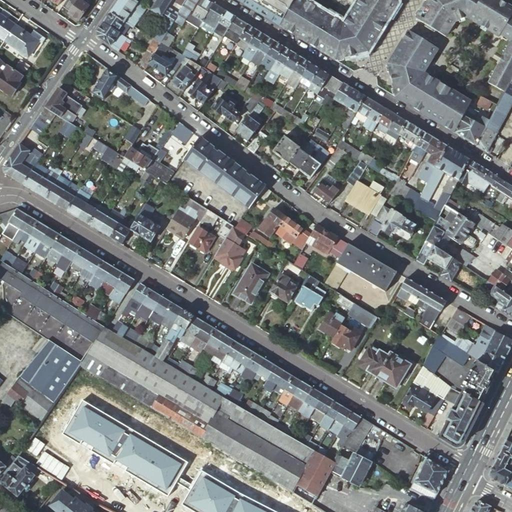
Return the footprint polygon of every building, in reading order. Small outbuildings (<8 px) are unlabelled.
[(82,0),(79,0),(69,15),(79,22),(90,7),(82,1),(82,0)] [(133,0),(118,0),(109,13),(129,25),(132,28),(133,27),(139,19),(131,13),(132,12),(138,15),(141,10),(135,7),(138,3),(133,0)] [(172,0),(171,0),(156,0),(150,10),(149,11),(161,18),(169,5),(172,0)] [(212,4),(205,0),(185,0),(181,7),(175,17),(173,21),(181,26),(185,21),(198,29),(199,27),(202,22),(212,4)] [(235,0),(248,8),(271,22),(277,25),(279,26),(293,0),(235,0)] [(293,0),(279,26),(334,60),(368,52),(398,3),(397,0),(358,0),(343,24),(340,22),(332,18),(303,0),(293,0)] [(511,76),(511,7),(500,0),(426,0),(415,18),(445,37),(455,22),(457,21),(472,17),(477,20),(475,23),(492,33),(499,37),(501,35),(511,41),(489,83),(504,91),(508,83),(511,76)] [(225,12),(212,4),(202,22),(215,30),(225,12)] [(169,5),(161,18),(165,21),(171,24),(173,21),(175,17),(171,15),(175,9),(169,5)] [(15,26),(19,21),(10,16),(7,20),(0,15),(0,14),(3,10),(0,8),(0,38),(4,41),(15,26)] [(235,18),(225,12),(215,30),(219,32),(224,35),(235,18)] [(129,25),(109,13),(102,24),(122,35),(129,25)] [(248,26),(235,18),(224,35),(224,36),(236,44),(248,26)] [(167,33),(171,24),(165,21),(154,39),(160,43),(167,33)] [(202,22),(199,27),(211,35),(213,33),(215,30),(202,22)] [(122,35),(102,24),(96,32),(97,37),(117,52),(126,38),(122,35)] [(15,26),(4,41),(28,57),(34,49),(37,51),(46,39),(34,31),(31,36),(15,26)] [(257,31),(248,26),(236,44),(239,46),(242,41),(248,45),(257,31)] [(266,36),(257,31),(248,45),(245,50),(244,51),(242,55),(251,60),(253,57),(266,36)] [(388,64),(395,97),(443,126),(449,117),(458,123),(452,132),(454,133),(463,116),(471,102),(433,79),(428,76),(423,73),(438,49),(408,31),(388,64)] [(174,38),(167,33),(160,43),(167,47),(168,48),(174,38)] [(275,42),(266,36),(253,57),(260,61),(258,64),(260,65),(275,42)] [(160,43),(154,39),(153,39),(147,50),(153,54),(154,54),(160,43)] [(242,41),(239,46),(245,50),(248,45),(242,41)] [(283,48),(275,42),(260,65),(269,70),(283,48)] [(154,54),(153,54),(146,65),(154,70),(158,72),(165,76),(169,69),(175,72),(180,64),(185,58),(181,56),(178,54),(173,62),(162,56),(167,47),(160,43),(154,54)] [(181,56),(185,58),(188,60),(194,63),(197,58),(190,53),(194,48),(194,47),(189,43),(181,56)] [(201,52),(194,48),(190,53),(197,58),(201,52)] [(293,53),(283,48),(269,70),(278,76),(282,71),(284,67),(293,53)] [(146,65),(153,54),(147,50),(141,60),(139,59),(135,65),(143,71),(146,65)] [(301,59),(293,53),(284,67),(293,72),(301,59)] [(290,76),(286,83),(295,89),(299,82),(302,78),(310,64),(301,59),(293,72),(290,76)] [(194,63),(188,60),(184,66),(172,83),(183,92),(201,67),(194,63)] [(29,67),(21,61),(17,66),(26,72),(29,67)] [(208,62),(203,69),(209,72),(211,73),(215,67),(208,62)] [(219,71),(223,65),(220,63),(217,68),(215,67),(211,73),(213,75),(216,76),(219,71)] [(319,70),(310,64),(302,78),(311,84),(319,70)] [(22,76),(8,66),(0,77),(0,89),(11,97),(20,85),(17,83),(22,76)] [(284,67),(282,71),(290,76),(293,72),(284,67)] [(131,87),(107,69),(101,79),(100,79),(97,84),(98,85),(92,94),(103,100),(109,91),(112,85),(113,84),(126,93),(131,87)] [(329,75),(319,70),(311,84),(320,90),(329,75)] [(228,77),(219,71),(216,76),(221,80),(225,82),(228,77)] [(245,88),(246,87),(255,73),(252,71),(246,80),(241,76),(237,82),(237,83),(245,88)] [(213,75),(211,73),(209,72),(201,83),(205,85),(213,75)] [(221,80),(216,76),(213,75),(205,85),(201,83),(199,81),(197,82),(188,94),(196,100),(196,99),(203,104),(216,87),(221,80)] [(335,79),(329,75),(320,90),(319,91),(326,94),(335,79)] [(227,83),(234,87),(237,83),(237,82),(228,77),(225,82),(227,83)] [(302,78),(299,82),(308,88),(311,84),(302,78)] [(353,90),(335,79),(326,94),(325,95),(327,96),(333,100),(344,106),(353,90)] [(227,83),(225,82),(221,80),(216,87),(221,91),(227,83)] [(237,83),(234,87),(243,93),(245,88),(237,83)] [(503,93),(511,97),(511,84),(508,83),(504,91),(503,93)] [(311,84),(308,88),(308,89),(317,94),(319,91),(320,90),(311,84)] [(59,85),(44,108),(71,124),(77,116),(76,115),(83,105),(67,94),(68,92),(59,85)] [(144,106),(148,100),(131,87),(126,93),(144,106)] [(245,88),(243,93),(251,98),(252,98),(255,93),(246,87),(245,88)] [(348,108),(339,125),(347,129),(351,122),(353,117),(365,97),(353,90),(344,106),(348,108)] [(219,99),(212,108),(221,115),(222,115),(232,122),(239,114),(232,109),(234,105),(230,102),(232,100),(224,93),(219,99)] [(264,98),(255,93),(252,98),(258,102),(261,103),(264,98)] [(489,121),(486,128),(496,135),(511,105),(511,97),(503,93),(497,105),(488,121),(489,121)] [(333,100),(327,96),(321,104),(328,108),(333,100)] [(486,99),(481,96),(477,104),(482,107),(486,99)] [(375,103),(365,97),(353,117),(357,119),(360,114),(367,118),(375,103)] [(258,102),(252,98),(251,98),(243,109),(250,114),(258,102)] [(273,104),(264,98),(261,103),(265,106),(270,109),(273,104)] [(487,110),(491,102),(486,99),(482,107),(487,110)] [(265,106),(261,103),(258,102),(250,114),(236,132),(247,141),(259,126),(254,121),(258,115),(265,106)] [(384,109),(375,103),(367,118),(377,124),(378,122),(384,109)] [(282,109),(273,104),(270,109),(275,112),(279,114),(282,109)] [(55,115),(44,108),(36,118),(35,120),(29,129),(40,136),(47,126),(50,123),(55,115)] [(291,115),(282,109),(279,114),(288,120),(291,115)] [(388,129),(395,116),(386,110),(384,109),(378,122),(379,123),(388,129)] [(357,119),(364,123),(365,120),(367,118),(360,114),(357,119)] [(65,121),(60,118),(55,115),(50,123),(55,126),(57,125),(61,127),(65,121)] [(254,121),(259,126),(264,119),(258,115),(254,121)] [(301,120),(291,115),(288,120),(297,125),(301,120)] [(398,135),(405,122),(395,116),(388,129),(386,134),(396,140),(399,135),(398,135)] [(454,133),(464,139),(473,122),(471,121),(472,119),(469,117),(468,119),(463,116),(454,133)] [(449,117),(443,126),(452,132),(458,123),(449,117)] [(476,146),(486,128),(489,121),(488,121),(482,117),(480,120),(478,125),(473,122),(464,139),(476,146)] [(377,124),(367,118),(365,120),(376,126),(377,124)] [(76,128),(67,122),(65,121),(61,127),(58,132),(68,139),(70,138),(76,128)] [(416,145),(423,132),(405,122),(398,135),(399,135),(413,144),(416,145)] [(184,144),(192,133),(179,123),(174,131),(171,134),(176,138),(184,144)] [(385,135),(386,134),(388,129),(379,123),(376,129),(385,135)] [(87,125),(84,131),(92,137),(96,131),(87,125)] [(132,145),(141,130),(133,125),(124,140),(132,145)] [(86,135),(83,133),(76,128),(70,138),(75,142),(73,145),(78,148),(79,145),(86,135)] [(496,135),(486,128),(476,146),(486,153),(496,135)] [(326,142),(330,136),(318,129),(314,135),(322,140),(326,142)] [(161,148),(171,134),(174,131),(172,130),(167,131),(156,146),(155,149),(159,151),(161,148)] [(266,136),(260,131),(246,149),(253,154),(266,136)] [(426,152),(433,138),(423,132),(416,145),(414,149),(412,151),(423,157),(426,152)] [(176,138),(171,134),(161,148),(164,150),(170,143),(171,144),(176,138)] [(91,137),(86,135),(79,145),(83,148),(91,137)] [(340,141),(341,140),(334,135),(329,143),(336,148),(340,141)] [(272,152),(288,164),(288,163),(299,148),(284,137),(272,152)] [(257,198),(265,187),(225,158),(218,153),(199,138),(184,159),(203,174),(210,179),(249,208),(257,198)] [(437,141),(433,138),(426,152),(431,155),(418,178),(428,183),(436,168),(447,147),(437,141)] [(92,149),(97,142),(93,139),(86,150),(90,152),(92,149)] [(359,148),(363,150),(367,141),(364,139),(359,148)] [(304,142),(299,148),(288,163),(298,171),(313,151),(314,150),(318,145),(311,140),(307,145),(304,142)] [(340,141),(336,148),(337,149),(344,153),(346,154),(350,147),(340,141)] [(107,148),(97,142),(92,149),(98,153),(102,155),(107,148)] [(147,147),(142,143),(137,151),(131,147),(126,154),(124,158),(128,161),(139,168),(145,171),(151,162),(158,152),(159,151),(155,149),(148,144),(147,147)] [(3,174),(11,179),(24,160),(27,156),(29,153),(30,152),(19,144),(13,153),(2,168),(3,174)] [(360,154),(350,147),(346,154),(357,160),(360,154)] [(465,168),(469,160),(447,147),(436,168),(444,173),(450,176),(458,181),(458,180),(465,168)] [(118,155),(115,153),(107,148),(102,155),(100,159),(111,166),(118,155)] [(344,153),(337,149),(328,160),(334,165),(344,153)] [(318,154),(314,150),(313,151),(298,171),(310,179),(321,165),(314,160),(318,154)] [(166,185),(174,173),(159,164),(164,156),(158,152),(151,162),(145,171),(149,174),(154,177),(160,181),(166,185)] [(24,160),(11,179),(22,185),(37,164),(39,160),(29,153),(27,156),(24,160)] [(99,161),(100,159),(102,155),(98,153),(94,158),(99,161)] [(361,153),(360,154),(357,160),(360,162),(366,166),(368,167),(372,160),(373,159),(361,153)] [(325,159),(318,154),(314,160),(321,165),(325,159)] [(124,158),(120,156),(118,155),(111,166),(117,169),(119,165),(124,168),(126,165),(128,161),(124,158)] [(368,167),(378,173),(381,168),(382,166),(372,160),(368,167)] [(480,167),(469,160),(465,168),(473,173),(475,175),(480,167)] [(139,168),(128,161),(126,165),(136,172),(139,168)] [(356,183),(366,166),(360,162),(346,181),(354,187),(356,183)] [(37,164),(22,185),(33,192),(47,171),(37,164)] [(51,166),(48,170),(59,177),(59,176),(62,173),(51,166)] [(489,173),(480,167),(475,175),(484,180),(489,173)] [(149,174),(145,171),(139,168),(136,172),(134,175),(140,178),(145,182),(146,180),(149,174)] [(395,183),(398,178),(399,177),(392,174),(381,168),(378,173),(395,183)] [(425,189),(421,196),(420,198),(428,202),(444,173),(436,168),(428,183),(425,189)] [(473,173),(465,168),(458,180),(466,186),(468,181),(473,173)] [(47,171),(33,192),(45,199),(59,177),(48,170),(47,171)] [(484,180),(475,175),(473,173),(468,181),(479,189),(484,180)] [(497,178),(489,173),(484,180),(492,186),(497,178)] [(59,177),(45,199),(55,205),(70,183),(59,176),(59,177)] [(448,199),(456,185),(458,181),(450,176),(438,199),(446,203),(448,199)] [(395,183),(389,194),(402,202),(410,189),(405,186),(406,183),(398,178),(395,183)] [(511,186),(497,178),(492,186),(500,191),(501,192),(506,195),(511,199),(511,186)] [(145,192),(151,182),(146,180),(145,182),(142,186),(140,189),(145,192)] [(329,204),(341,188),(334,183),(331,187),(322,180),(313,192),(329,204)] [(70,183),(55,205),(66,212),(80,190),(80,189),(74,185),(70,183)] [(356,183),(354,187),(346,200),(369,214),(379,196),(356,183)] [(271,192),(265,187),(257,198),(263,202),(271,192)] [(410,189),(402,202),(413,209),(418,200),(420,198),(421,196),(410,189)] [(80,190),(66,212),(77,218),(86,204),(89,200),(90,197),(80,190)] [(385,200),(379,196),(369,214),(375,217),(382,206),(385,200)] [(511,200),(505,196),(504,199),(501,203),(511,210),(511,200)] [(207,211),(186,197),(182,203),(198,213),(194,218),(195,219),(200,222),(201,221),(207,211)] [(443,208),(445,206),(446,203),(438,199),(435,206),(442,210),(443,208)] [(459,206),(448,199),(446,203),(445,206),(451,210),(455,212),(459,206)] [(99,207),(89,200),(86,204),(97,211),(99,207)] [(437,220),(439,216),(441,213),(418,200),(413,209),(436,222),(437,220)] [(86,204),(77,218),(88,225),(97,211),(86,204)] [(116,204),(112,209),(123,216),(126,211),(116,204)] [(153,209),(146,204),(135,222),(130,230),(138,235),(138,234),(149,241),(157,228),(146,221),(148,219),(147,218),(153,209)] [(391,211),(382,206),(375,217),(373,220),(382,225),(380,229),(389,235),(391,231),(407,241),(415,226),(400,217),(400,216),(393,212),(394,210),(392,209),(391,211)] [(97,211),(88,225),(98,231),(110,213),(99,207),(97,211)] [(5,228),(17,210),(16,209),(0,214),(0,221),(2,223),(5,228)] [(110,213),(98,231),(109,238),(121,219),(123,216),(112,209),(110,213)] [(179,209),(177,212),(193,222),(195,219),(194,218),(179,209)] [(275,231),(285,217),(274,209),(259,229),(269,237),(275,231)] [(15,236),(27,216),(17,210),(5,228),(4,230),(15,236)] [(233,227),(207,211),(201,221),(211,228),(215,222),(222,227),(218,233),(218,235),(225,239),(228,234),(233,227)] [(193,222),(177,212),(166,229),(183,240),(194,222),(193,222)] [(474,224),(459,215),(454,221),(452,225),(467,234),(474,224)] [(25,244),(38,223),(27,216),(15,236),(12,242),(17,245),(19,240),(25,244)] [(443,219),(439,216),(437,220),(436,222),(433,226),(436,228),(443,219)] [(305,245),(306,244),(310,236),(306,233),(293,223),(285,217),(275,231),(288,241),(292,236),(296,239),(298,241),(305,245)] [(483,217),(477,227),(485,232),(491,223),(483,217)] [(121,219),(109,238),(121,245),(130,230),(135,222),(131,219),(128,223),(121,219)] [(444,219),(443,219),(436,228),(441,231),(444,233),(445,234),(452,225),(447,221),(444,219)] [(252,227),(241,220),(234,228),(235,229),(246,236),(252,227)] [(382,225),(373,220),(367,231),(376,236),(380,229),(382,225)] [(34,253),(49,229),(38,223),(25,244),(23,246),(34,253)] [(500,228),(491,223),(485,232),(487,233),(492,236),(494,238),(500,228)] [(452,225),(445,234),(445,235),(449,237),(459,244),(460,244),(467,234),(452,225)] [(511,249),(511,231),(503,225),(500,228),(494,238),(497,240),(502,243),(506,246),(511,249)] [(331,248),(337,238),(316,226),(310,236),(306,244),(318,251),(322,244),(331,248)] [(433,226),(425,242),(434,248),(444,233),(441,231),(436,228),(433,226)] [(199,228),(189,243),(205,253),(214,238),(199,228)] [(51,249),(59,236),(49,229),(34,253),(45,259),(51,249)] [(264,247),(268,242),(266,241),(263,239),(252,232),(249,237),(258,243),(264,247)] [(445,234),(444,233),(434,248),(441,252),(449,237),(445,235),(445,234)] [(62,256),(70,242),(59,236),(51,249),(62,256)] [(225,239),(214,258),(222,263),(221,264),(232,271),(233,270),(234,270),(242,259),(240,258),(244,251),(225,239)] [(337,257),(345,243),(339,239),(331,253),(337,257)] [(293,266),(303,250),(305,245),(298,241),(290,255),(284,252),(281,258),(288,262),(289,263),(293,266)] [(70,267),(81,249),(70,242),(62,256),(58,262),(69,269),(70,267)] [(269,243),(268,242),(264,247),(270,251),(273,245),(269,243)] [(434,248),(425,242),(415,261),(423,266),(428,259),(445,269),(451,259),(441,252),(434,248)] [(396,273),(348,245),(324,285),(331,289),(335,292),(348,271),(358,277),(385,293),(386,290),(396,273)] [(81,273),(92,255),(81,249),(70,267),(81,273)] [(308,253),(303,250),(293,266),(299,269),(308,253)] [(470,255),(463,250),(456,262),(460,265),(465,268),(467,264),(476,259),(470,255)] [(0,261),(2,263),(11,268),(16,259),(6,252),(3,256),(0,261)] [(91,279),(102,261),(92,255),(81,273),(91,279)] [(16,259),(11,268),(21,275),(27,265),(16,259)] [(457,270),(460,265),(456,262),(451,259),(445,269),(441,276),(450,282),(453,276),(455,278),(459,271),(457,270)] [(99,290),(113,268),(102,261),(91,279),(88,284),(99,291),(99,290)] [(80,362),(104,328),(99,324),(94,322),(84,315),(78,311),(74,309),(63,302),(53,295),(49,292),(42,288),(36,284),(32,282),(27,279),(21,275),(11,268),(2,263),(0,266),(0,281),(0,282),(1,283),(2,285),(2,288),(3,295),(3,304),(0,308),(40,336),(49,341),(80,362)] [(299,269),(293,266),(289,263),(286,267),(298,274),(301,270),(299,269)] [(252,265),(234,294),(250,304),(268,275),(252,265)] [(110,297),(124,274),(113,268),(99,290),(110,297)] [(33,269),(27,279),(32,282),(34,277),(37,272),(33,269)] [(511,300),(511,282),(508,281),(501,275),(495,271),(487,282),(493,287),(501,292),(510,299),(511,299),(511,300)] [(119,306),(134,281),(124,274),(110,297),(109,299),(119,306)] [(281,275),(271,292),(287,302),(297,285),(281,275)] [(406,279),(396,296),(406,302),(408,298),(410,295),(421,301),(427,291),(406,279)] [(511,300),(511,299),(510,299),(501,292),(493,287),(487,282),(482,279),(478,285),(488,293),(491,292),(491,295),(499,301),(495,308),(511,317),(511,300)] [(139,311),(151,291),(140,284),(127,307),(121,315),(132,322),(135,317),(137,313),(139,311)] [(53,295),(63,302),(67,297),(61,293),(63,289),(59,286),(56,290),(53,295)] [(304,287),(294,302),(303,308),(304,307),(310,311),(314,305),(317,307),(325,293),(313,286),(310,291),(304,287)] [(149,317),(162,297),(151,291),(139,311),(149,317)] [(446,303),(427,291),(421,301),(429,306),(431,307),(425,318),(430,321),(431,318),(435,321),(440,312),(441,313),(446,303)] [(419,304),(421,301),(410,295),(408,298),(419,304)] [(67,297),(63,302),(74,309),(77,303),(80,299),(75,296),(72,300),(67,297)] [(350,309),(354,304),(341,296),(338,302),(350,309)] [(160,324),(172,304),(162,297),(149,317),(149,318),(160,325),(160,324)] [(429,306),(421,301),(419,304),(418,306),(426,310),(429,306)] [(171,330),(183,310),(172,304),(160,324),(171,330)] [(377,318),(354,304),(350,309),(347,315),(370,329),(377,318)] [(90,306),(84,315),(94,322),(100,312),(90,306)] [(403,313),(411,318),(414,312),(407,308),(403,313)] [(468,315),(458,309),(452,318),(462,324),(468,315)] [(180,339),(194,317),(183,310),(171,330),(157,353),(154,358),(162,362),(171,345),(170,344),(175,336),(180,339)] [(100,312),(94,322),(99,324),(105,315),(100,312)] [(322,332),(333,339),(345,319),(336,314),(335,316),(329,312),(321,326),(324,328),(322,332)] [(196,337),(204,323),(194,317),(180,339),(180,341),(190,347),(193,341),(196,337)] [(462,324),(452,318),(446,328),(456,334),(462,324)] [(434,323),(429,330),(434,333),(438,326),(437,322),(435,321),(434,323)] [(111,332),(122,339),(128,329),(117,322),(111,332)] [(206,344),(215,329),(204,323),(196,337),(206,344)] [(441,337),(446,329),(440,326),(435,333),(441,337)] [(490,342),(495,331),(486,326),(480,336),(490,342)] [(341,345),(345,347),(350,351),(360,333),(351,328),(349,332),(348,331),(349,331),(348,330),(347,331),(341,327),(332,343),(340,348),(341,345)] [(105,328),(79,366),(80,366),(93,374),(98,377),(164,416),(202,439),(224,399),(214,393),(211,391),(206,388),(201,386),(198,383),(192,379),(191,379),(186,377),(176,370),(165,364),(162,362),(154,358),(143,351),(133,345),(122,339),(111,332),(105,328)] [(122,339),(133,345),(138,335),(128,329),(122,339)] [(217,351),(226,336),(215,329),(206,344),(217,351)] [(463,340),(446,329),(441,337),(458,347),(463,340)] [(511,340),(495,331),(490,342),(500,348),(509,352),(511,345),(511,340)] [(133,345),(143,351),(147,346),(149,342),(138,335),(133,345)] [(222,362),(235,341),(226,336),(217,351),(215,354),(214,356),(221,360),(218,364),(220,365),(222,362)] [(441,337),(439,336),(432,347),(437,350),(444,339),(441,337)] [(193,341),(204,347),(206,344),(196,337),(193,341)] [(80,366),(79,366),(78,365),(80,362),(49,341),(14,383),(15,384),(28,394),(19,405),(42,422),(80,366)] [(230,367),(243,346),(235,341),(222,362),(230,367)] [(432,347),(423,366),(433,374),(445,356),(462,367),(470,356),(447,342),(440,352),(437,350),(432,347)] [(490,342),(485,351),(489,354),(503,362),(509,352),(500,348),(490,342)] [(206,344),(204,347),(215,354),(217,351),(206,344)] [(147,346),(143,351),(154,358),(157,353),(151,350),(152,349),(147,346)] [(241,374),(254,353),(243,346),(230,367),(227,373),(229,374),(232,369),(241,374)] [(377,377),(388,357),(370,347),(359,366),(377,377)] [(470,356),(480,362),(484,354),(475,349),(470,356)] [(495,371),(498,373),(503,362),(489,354),(485,351),(484,354),(480,362),(491,369),(495,371)] [(256,374),(264,360),(254,353),(241,374),(252,381),(256,374)] [(409,365),(390,354),(388,357),(377,377),(395,388),(409,365)] [(214,356),(212,360),(218,364),(221,360),(214,356)] [(165,364),(176,370),(178,365),(168,359),(165,364)] [(267,380),(276,366),(264,360),(256,374),(267,380)] [(178,365),(176,370),(186,377),(189,372),(192,367),(181,361),(178,365)] [(465,385),(461,393),(480,403),(483,395),(495,371),(491,369),(480,362),(479,363),(477,362),(475,365),(472,364),(462,384),(465,385)] [(93,374),(80,366),(42,422),(38,428),(18,456),(30,463),(93,374)] [(273,390),(284,372),(276,366),(267,380),(265,384),(263,388),(271,393),(273,390)] [(433,374),(423,366),(417,377),(413,384),(436,398),(442,402),(443,400),(450,388),(435,376),(433,374)] [(282,395),(293,377),(284,372),(273,390),(282,395)] [(203,373),(198,383),(201,386),(207,376),(203,373)] [(201,386),(206,388),(209,383),(212,379),(207,376),(201,386)] [(164,416),(98,377),(92,388),(158,427),(164,416)] [(289,403),(302,382),(293,377),(282,395),(280,398),(289,403)] [(301,409),(313,389),(302,382),(289,403),(288,405),(299,412),(301,409)] [(18,404),(19,405),(28,394),(15,384),(7,394),(15,401),(18,404)] [(436,398),(413,384),(402,401),(404,402),(403,403),(404,405),(409,407),(411,407),(412,406),(413,407),(414,405),(427,413),(436,398)] [(214,393),(224,399),(226,400),(231,390),(227,388),(225,390),(219,386),(214,393)] [(465,438),(482,404),(480,403),(461,393),(451,388),(450,388),(443,400),(456,406),(452,413),(450,412),(445,420),(448,421),(439,438),(451,444),(452,445),(453,446),(454,446),(455,446),(456,447),(457,447),(458,447),(459,446),(460,446),(461,445),(462,443),(465,438)] [(315,409),(323,395),(313,389),(301,409),(299,412),(309,418),(310,417),(315,409)] [(226,400),(231,403),(236,395),(236,393),(231,390),(226,400)] [(7,394),(6,393),(0,400),(10,407),(15,401),(7,394)] [(231,403),(236,406),(239,401),(241,398),(236,395),(231,403)] [(320,424),(334,402),(323,395),(315,409),(310,417),(320,424)] [(442,402),(436,398),(427,413),(434,417),(442,402)] [(224,399),(202,439),(278,485),(312,506),(330,473),(335,477),(339,479),(342,477),(359,486),(370,464),(353,456),(350,461),(337,455),(336,456),(333,462),(324,457),(315,452),(306,447),(295,440),(285,434),(280,432),(274,428),(270,426),(265,423),(256,418),(247,413),(236,406),(231,403),(226,400),(224,399)] [(236,406),(247,413),(253,403),(248,400),(246,405),(239,401),(236,406)] [(328,431),(343,407),(334,402),(320,424),(319,426),(328,431)] [(247,413),(256,418),(262,408),(253,403),(247,413)] [(337,436),(351,412),(343,407),(328,431),(337,436)] [(112,421),(91,408),(59,458),(79,472),(112,421)] [(256,418),(265,423),(268,418),(271,414),(262,408),(256,418)] [(345,443),(360,418),(351,412),(337,436),(336,437),(345,443)] [(345,443),(342,447),(354,453),(358,447),(372,425),(360,418),(345,443)] [(280,432),(285,434),(289,429),(291,426),(286,423),(280,432)] [(285,434),(295,440),(298,436),(299,435),(289,429),(285,434)] [(116,495),(148,444),(127,431),(95,482),(116,495)] [(295,440),(306,447),(310,442),(312,438),(307,435),(305,439),(298,436),(295,440)] [(278,485),(202,439),(193,456),(184,451),(157,501),(142,493),(135,505),(148,511),(176,511),(166,507),(192,459),(249,488),(237,511),(266,511),(273,500),(270,499),(278,485)] [(511,442),(506,440),(500,452),(511,458),(511,442)] [(306,447),(315,452),(319,447),(310,442),(306,447)] [(319,447),(315,452),(324,457),(327,452),(319,447)] [(354,453),(363,458),(367,451),(358,447),(354,453)] [(327,452),(324,457),(333,462),(336,456),(328,451),(327,452)] [(511,458),(500,452),(496,459),(507,464),(511,466),(511,458)] [(28,485),(40,470),(40,469),(30,463),(18,456),(16,460),(13,464),(21,471),(14,480),(6,473),(0,482),(0,484),(17,498),(24,489),(26,491),(29,486),(28,485)] [(0,482),(6,473),(13,464),(16,460),(12,457),(5,466),(0,462),(0,482)] [(410,490),(433,502),(448,472),(426,458),(413,483),(410,490)] [(491,478),(505,485),(508,479),(511,472),(505,468),(507,464),(496,459),(489,473),(491,478)] [(21,471),(13,464),(6,473),(14,480),(21,471)] [(220,511),(229,498),(208,486),(198,504),(212,511),(220,511)] [(86,498),(70,488),(68,492),(84,501),(86,498)] [(74,500),(62,490),(49,506),(55,511),(92,511),(91,511),(92,510),(86,504),(85,506),(75,498),(74,500)] [(476,502),(470,511),(491,511),(492,511),(490,510),(491,506),(481,501),(476,502)]
